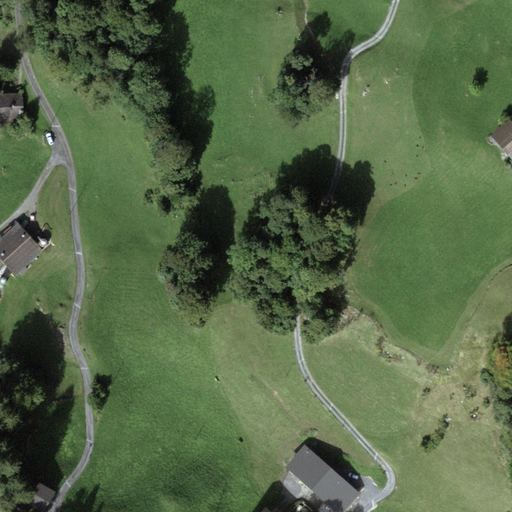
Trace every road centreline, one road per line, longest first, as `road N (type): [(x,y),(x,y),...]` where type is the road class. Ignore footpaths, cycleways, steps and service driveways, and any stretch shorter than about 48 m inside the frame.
road 1 (track): [(396,0),(380,35),(346,65),(338,169),(294,273),(301,362),(392,470),(391,484),(358,511)]
road 2 (track): [(50,511),(93,426),(75,328),(83,260),(65,147),(27,66),(17,0)]
